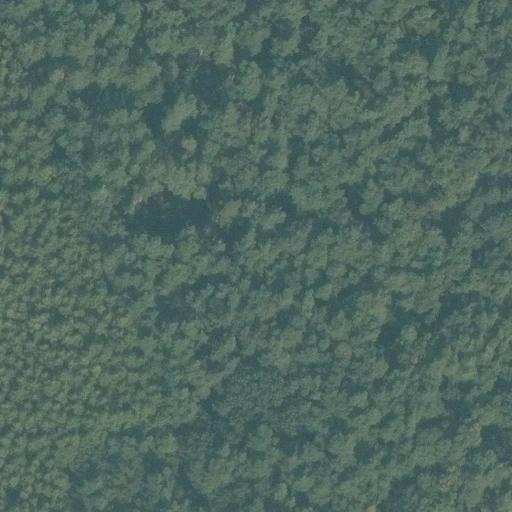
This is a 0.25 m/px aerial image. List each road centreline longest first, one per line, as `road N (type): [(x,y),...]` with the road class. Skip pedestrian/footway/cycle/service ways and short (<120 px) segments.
road 1 (track): [(332,511),(160,0)]
road 2 (track): [(123,511),(169,463),(296,410)]
road 3 (track): [(511,413),(359,511)]
road 4 (track): [(169,463),(78,494),(62,511)]
